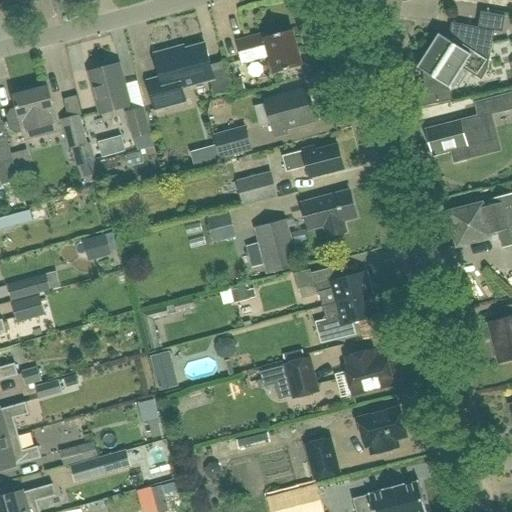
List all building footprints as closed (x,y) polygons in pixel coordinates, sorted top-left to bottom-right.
[(446,39),(439,35),(429,52),(461,72),(463,69),(482,81),(488,72),(495,32),(452,24),(451,32),(446,39)] [(301,65),(292,32),(266,39),(265,35),(238,42),(243,63),(270,56),(275,73),(301,65)] [(214,80),(205,45),(175,53),(174,50),(154,55),(161,79),(147,82),(155,111),(186,102),(182,88),(214,80)] [(452,101),(450,90),(461,72),(429,52),(418,69),(425,73),(423,76),(425,85),(418,87),(423,109),(452,101)] [(130,106),(119,65),(89,73),(100,114),(130,106)] [(37,128),(55,123),(52,111),(54,111),(48,88),(14,97),(17,109),(10,111),(7,117),(10,129),(16,132),(37,127),(37,128)] [(286,129),(316,121),(307,90),(264,101),(274,137),(287,133),(286,129)] [(434,157),(452,153),(455,165),(471,161),(468,149),(493,142),(487,118),(511,111),(511,96),(477,105),(480,118),(428,132),(429,135),(426,136),(428,147),(432,146),(432,149),(435,148),(437,154),(434,155),(434,157)] [(143,109),(126,114),(133,138),(149,134),(143,109)] [(68,149),(86,144),(79,116),(61,121),(68,149)] [(0,163),(10,161),(10,162),(13,161),(12,155),(3,121),(0,122),(0,163)] [(220,159),(251,150),(245,127),(214,135),(216,145),(220,159)] [(103,158),(126,152),(122,137),(99,144),(103,158)] [(216,145),(203,149),(207,162),(220,159),(216,145)] [(286,172),(306,167),(310,179),(344,170),(337,145),(314,151),(313,147),(302,150),(302,152),(282,157),(286,172)] [(10,161),(0,163),(0,175),(2,185),(15,181),(10,162),(10,161)] [(95,163),(79,167),(82,181),(99,176),(95,163)] [(270,174),(237,183),(243,206),(276,197),(270,174)] [(343,221),(356,218),(349,191),(301,204),(308,231),(324,227),(327,238),(346,233),(343,221)] [(451,215),(459,246),(477,241),(478,245),(488,242),(488,239),(502,235),(505,249),(511,246),(511,195),(493,201),(494,203),(451,215)] [(210,216),(218,241),(239,235),(231,210),(210,216)] [(267,274),(300,265),(287,219),(256,227),(267,274)] [(105,236),(86,241),(92,260),(110,255),(105,236)] [(319,308),(335,304),(372,294),(366,271),(341,278),(338,266),(310,273),(310,270),(294,274),(298,290),(314,285),(319,308)] [(52,292),(48,275),(7,285),(12,302),(52,292)] [(245,288),(232,291),(235,301),(248,298),(245,288)] [(335,304),(338,316),(314,322),(320,344),(356,335),(353,323),(378,317),(372,294),(335,304)] [(46,316),(41,296),(13,303),(18,323),(46,316)] [(176,304),(178,312),(196,308),(194,300),(176,304)] [(152,351),(161,349),(154,321),(170,317),(167,307),(143,313),(152,351)] [(504,322),(490,325),(500,365),(511,361),(511,307),(501,310),(504,322)] [(353,396),(394,386),(386,357),(376,359),(374,352),(347,359),(349,366),(345,367),(353,396)] [(169,353),(152,357),(155,369),(172,364),(169,353)] [(294,399),(319,392),(310,359),(285,365),(289,380),(294,399)] [(15,364),(0,368),(0,381),(19,376),(15,364)] [(265,386),(289,380),(285,365),(261,372),(265,386)] [(22,373),(25,386),(41,381),(37,368),(22,373)] [(76,375),(65,378),(67,387),(78,384),(76,375)] [(59,381),(37,387),(41,401),(63,394),(59,381)] [(155,400),(139,404),(144,423),(148,422),(160,419),(155,400)] [(0,410),(0,440),(19,435),(14,419),(29,415),(26,403),(0,410)] [(397,440),(407,438),(400,409),(359,419),(367,448),(370,447),(372,455),(399,448),(397,440)] [(160,419),(148,422),(153,439),(164,436),(160,419)] [(268,433),(238,441),(239,448),(270,440),(268,433)] [(23,451),(19,435),(0,440),(0,470),(42,459),(38,447),(23,451)] [(315,479),(340,473),(331,439),(306,446),(315,479)] [(78,447),(60,452),(64,466),(98,457),(94,442),(78,447)] [(102,457),(83,463),(88,478),(107,473),(102,457)] [(177,482),(163,486),(165,494),(179,491),(177,482)] [(384,491),(354,499),(356,511),(427,511),(419,482),(404,486),(403,484),(384,490),(384,491)] [(0,499),(0,511),(40,511),(37,502),(53,498),(49,486),(0,499)] [(163,486),(152,489),(157,511),(168,511),(170,511),(165,494),(163,486)] [(316,488),(270,501),(272,511),(318,511),(322,511),(316,488)]
